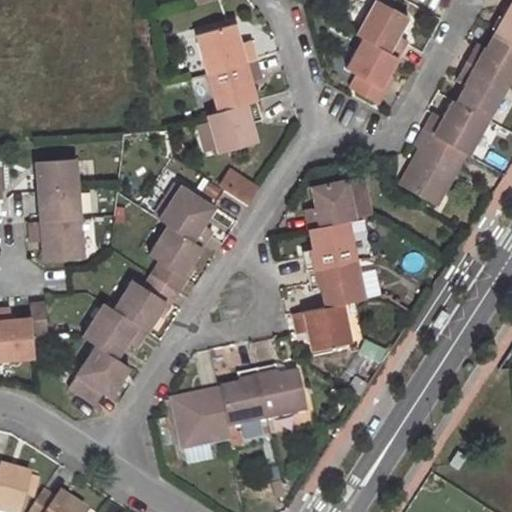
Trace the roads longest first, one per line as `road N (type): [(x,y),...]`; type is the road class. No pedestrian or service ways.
road 1 (unclassified): [(345,511),(511,254)]
road 2 (residential): [(318,138),(391,143),(458,23),(460,0)]
road 3 (residential): [(185,339),(272,321),(254,234)]
road 4 (residential): [(185,339),(101,467)]
road 5 (residential): [(272,0),(318,138)]
road 6 (residential): [(254,234),(185,339)]
